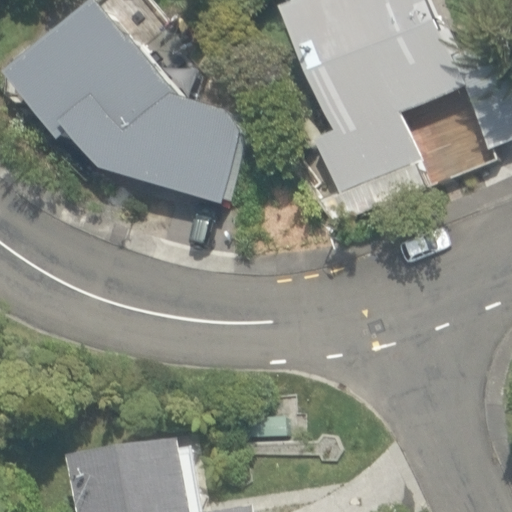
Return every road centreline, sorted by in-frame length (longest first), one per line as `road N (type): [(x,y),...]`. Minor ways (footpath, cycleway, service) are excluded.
road 1 (residential): [(394,302),(242,319),(152,313),(60,279),(0,235)]
road 2 (residential): [(394,302),(475,511)]
road 3 (residential): [(511,249),(394,302)]
